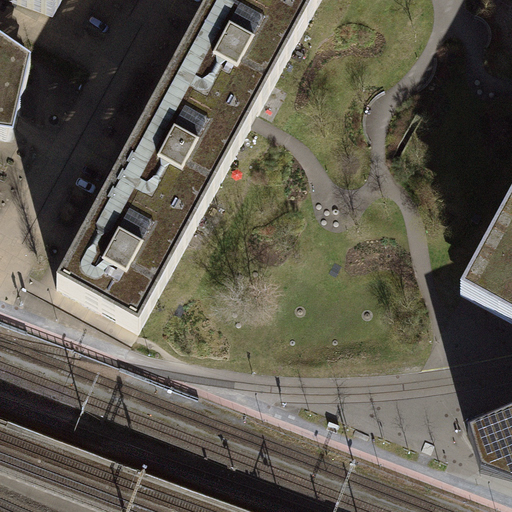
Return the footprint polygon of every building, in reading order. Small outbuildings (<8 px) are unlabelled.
[(8,0),(53,18),(63,0),(8,0)] [(75,252),(54,291),(134,334),(246,129),(250,124),(254,115),(317,0),(212,0),(189,43),(168,81),(131,149),(75,252)] [(0,138),(13,140),(34,68),(0,45),(0,138)] [(511,329),(511,194),(455,298),(511,329)] [(511,415),(465,435),(478,477),(511,489),(511,415)]
